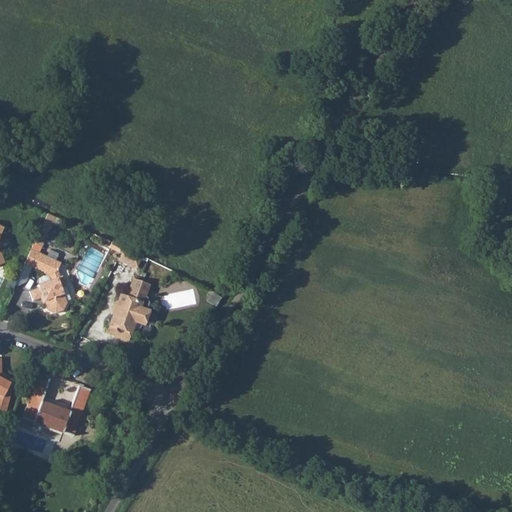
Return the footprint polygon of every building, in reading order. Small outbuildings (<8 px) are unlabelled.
[(56,218),(48,215),(44,223),(35,242),(34,244),(42,247),(56,218)] [(128,266),(134,253),(132,252),(125,249),(121,257),(118,262),(128,266)] [(31,250),(24,265),(49,277),(51,282),(39,287),(39,290),(30,294),(33,302),(43,299),(47,310),(53,314),(63,311),(67,305),(62,289),(65,287),(62,278),(60,278),(57,271),(60,263),(31,250)] [(134,253),(128,266),(137,271),(143,257),(134,253)] [(25,272),(10,277),(13,286),(28,281),(25,272)] [(142,305),(149,281),(133,276),(127,297),(121,295),(110,333),(131,340),(135,329),(137,328),(140,326),(143,323),(145,321),(149,307),(142,305)] [(39,372),(35,382),(46,386),(50,376),(39,372)] [(0,381),(0,413),(2,415),(8,399),(13,387),(0,381)] [(46,386),(35,382),(20,418),(70,436),(88,390),(77,386),(66,411),(40,401),(46,386)]
